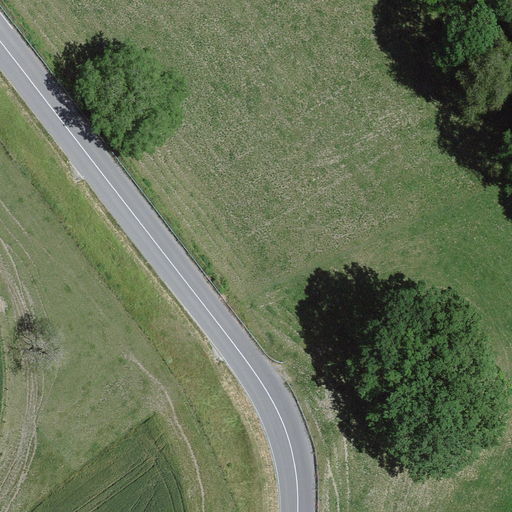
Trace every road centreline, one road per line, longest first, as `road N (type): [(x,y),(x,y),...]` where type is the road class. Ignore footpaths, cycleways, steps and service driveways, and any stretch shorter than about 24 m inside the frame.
road 1 (secondary): [(0,40),(272,401),(289,442),(297,511)]
road 2 (track): [(0,483),(29,423),(34,376),(26,316),(0,264)]
